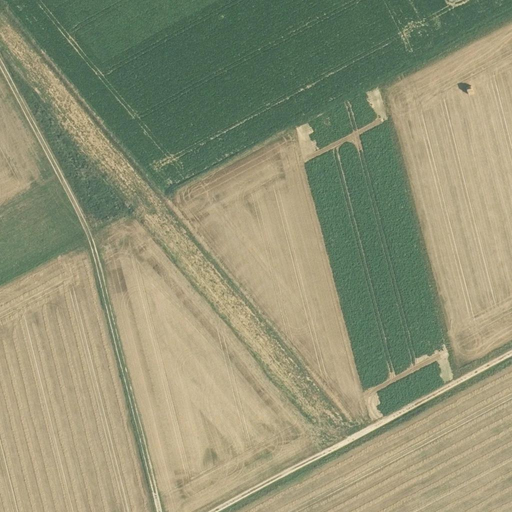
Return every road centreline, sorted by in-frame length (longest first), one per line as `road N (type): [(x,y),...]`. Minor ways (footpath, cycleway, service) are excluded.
road 1 (track): [(0,282),(511,11)]
road 2 (track): [(158,511),(91,234),(0,63)]
road 3 (track): [(511,354),(216,511)]
